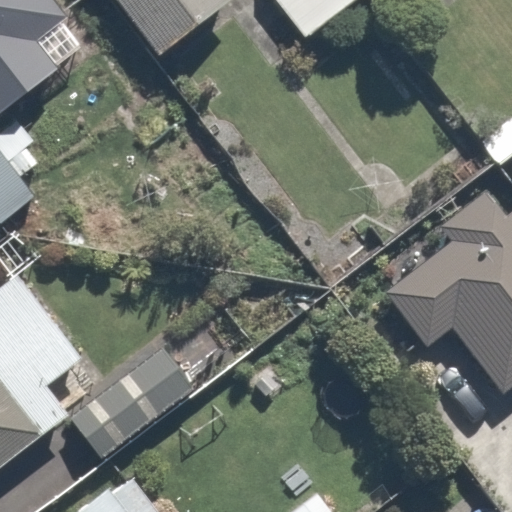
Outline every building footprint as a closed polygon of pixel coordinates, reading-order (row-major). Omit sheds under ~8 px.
[(0,0),(0,112),(93,39),(62,0),(0,0)] [(115,0),(147,43),(204,0),(115,0)] [(329,0),(275,0),(295,26),(329,0)] [(511,153),(511,109),(508,104),(465,138),(490,170),(511,153)] [(511,378),(511,205),(489,177),(367,278),(422,344),(444,326),(498,390),(511,378)] [(8,262),(0,268),(0,460),(100,385),(8,262)] [(289,382),(262,345),(229,369),(256,406),(289,382)] [(152,511),(116,466),(100,479),(58,511),(152,511)] [(343,511),(345,511),(318,480),(282,511),(283,511),(343,511)]
